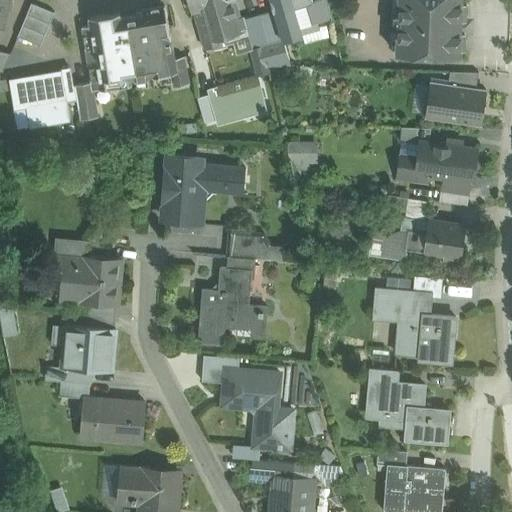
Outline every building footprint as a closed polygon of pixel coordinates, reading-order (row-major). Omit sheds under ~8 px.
[(10,0),(0,0),(0,24),(5,26),(10,0)] [(190,0),(193,9),(204,47),(222,42),(222,41),(247,34),(248,34),(244,19),(243,16),(238,17),(232,0),(190,0)] [(312,0),(271,0),(283,39),(283,40),(287,39),(301,35),(293,6),(313,1),(312,0)] [(396,22),(461,24),(461,18),(465,18),(466,2),(462,2),(462,0),(398,0),(398,15),(394,15),(394,18),(396,18),(396,22)] [(54,12),(32,3),(18,36),(40,45),(54,12)] [(164,5),(141,9),(142,13),(121,17),(120,17),(130,78),(131,78),(152,74),(153,75),(171,71),(174,86),(190,83),(184,55),(175,57),(171,37),(164,5)] [(257,15),(264,44),(274,41),(266,7),(256,9),(257,15)] [(120,11),(88,17),(90,24),(82,26),(91,81),(92,90),(94,89),(131,83),(131,78),(130,78),(120,17),(121,17),(120,11)] [(257,15),(244,19),(248,34),(247,34),(251,50),(252,54),(266,51),(257,15)] [(474,18),(465,18),(461,18),(461,24),(460,31),(465,31),(473,32),(474,18)] [(461,24),(396,22),(396,26),(394,25),(394,28),(397,28),(396,53),(460,56),(460,47),(464,47),(465,31),(460,31),(461,24)] [(222,41),(222,42),(223,46),(233,43),(236,54),(251,50),(247,34),(222,41)] [(283,40),(283,39),(274,41),(264,44),(270,63),(293,59),(287,39),(283,40)] [(0,77),(10,53),(0,50),(0,77)] [(266,51),(252,54),(257,78),(271,75),(266,51)] [(60,69),(60,72),(63,87),(74,85),(74,84),(71,67),(60,69)] [(479,72),(450,71),(448,87),(476,91),(476,89),(479,72)] [(60,72),(12,80),(16,106),(29,103),(32,123),(68,117),(65,101),(77,99),(74,85),(63,87),(60,72)] [(91,81),(74,84),(77,99),(80,119),(98,116),(94,89),(92,90),(91,81)] [(429,85),(430,84),(418,83),(414,114),(425,115),(426,114),(430,114),(434,86),(429,85)] [(448,87),(430,84),(429,85),(434,86),(430,114),(426,114),(425,115),(481,123),(485,91),(476,89),(476,91),(448,87)] [(431,128),(402,126),(401,141),(423,143),(429,144),(429,142),(431,128)] [(429,144),(423,143),(421,157),(419,173),(426,174),(447,177),(470,180),(473,180),(478,149),(429,142),(429,144)] [(309,145),(295,144),(295,162),(308,163),(309,145)] [(202,152),(166,150),(166,160),(201,162),(202,152)] [(421,157),(403,155),(399,178),(425,182),(426,174),(419,173),(421,157)] [(201,162),(166,160),(164,184),(169,184),(166,219),(201,222),(204,190),(243,192),(246,165),(201,162)] [(470,180),(447,177),(445,190),(469,193),(470,180)] [(409,197),(383,194),(381,208),(407,211),(409,197)] [(407,211),(406,215),(428,218),(431,201),(409,197),(407,211)] [(466,224),(428,218),(426,232),(423,251),(423,252),(444,255),(443,261),(460,263),(461,257),(466,224)] [(426,232),(408,229),(408,232),(400,231),(399,236),(374,232),(371,253),(405,258),(406,248),(423,251),(426,232)] [(260,234),(230,231),(228,255),(255,258),(258,258),(260,234)] [(88,244),(61,242),(60,253),(87,256),(88,244)] [(60,253),(56,253),(53,281),(54,281),(55,280),(75,282),(75,280),(83,281),(81,300),(89,301),(116,303),(118,279),(117,279),(119,260),(120,260),(120,259),(87,256),(60,253)] [(228,255),(227,266),(254,268),(255,258),(228,255)] [(227,266),(222,266),(220,288),(204,287),(199,340),(224,342),(225,326),(251,328),(250,337),(265,338),(268,304),(247,303),(249,277),(253,277),(254,268),(227,266)] [(441,279),(416,277),(416,278),(417,278),(416,291),(431,292),(431,294),(439,295),(441,279)] [(416,291),(376,288),(375,311),(399,314),(396,352),(419,354),(419,359),(452,362),(456,316),(429,314),(431,294),(431,292),(416,291)] [(116,303),(89,301),(88,313),(115,315),(116,303)] [(115,315),(88,313),(87,325),(114,327),(115,315)] [(87,325),(65,323),(62,366),(84,368),(112,370),(115,327),(114,327),(87,325)] [(239,357),(204,354),(202,380),(224,382),(237,383),(239,369),(239,357)] [(84,368),(62,366),(61,380),(83,382),(84,368)] [(398,370),(371,367),(370,384),(397,386),(397,385),(398,370)] [(280,372),(239,369),(237,383),(224,382),(223,404),(248,406),(253,408),(255,411),(256,415),(254,445),(274,446),(275,436),(291,437),(293,409),(278,407),(280,372)] [(83,382),(61,380),(60,395),(84,397),(85,396),(89,396),(90,382),(83,382)] [(449,409),(423,407),(425,384),(409,383),(408,386),(397,385),(397,386),(370,384),(367,417),(405,420),(407,420),(405,438),(447,442),(449,409)] [(89,396),(85,396),(84,397),(81,435),(142,441),(145,401),(89,396)] [(406,451),(378,448),(377,462),(388,463),(405,464),(406,451)] [(273,460),(264,459),(263,474),(285,476),(285,475),(289,475),(290,461),(273,460)] [(182,468),(119,463),(115,502),(137,504),(179,508),(182,468)] [(405,464),(388,463),(384,507),(404,509),(404,505),(420,507),(420,511),(422,511),(441,511),(445,468),(405,464)] [(289,475),(285,475),(285,476),(283,503),(281,503),(280,511),(310,511),(313,477),(289,475)]
